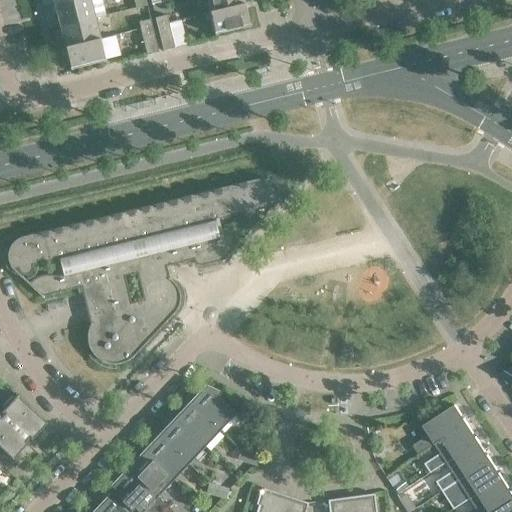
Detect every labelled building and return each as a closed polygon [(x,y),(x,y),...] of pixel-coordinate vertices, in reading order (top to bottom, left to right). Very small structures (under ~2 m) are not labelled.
[(94,18),(89,0),(75,0),(54,5),(59,26),(94,18)] [(243,4),(242,0),(205,0),(209,12),(243,4)] [(249,26),(243,4),(209,12),(214,34),(249,26)] [(168,22),(166,15),(154,18),(156,25),(168,22)] [(99,39),(94,18),(59,26),(64,47),(99,39)] [(151,26),(150,19),(138,22),(140,29),(151,26)] [(174,48),(168,22),(156,25),(163,51),(174,48)] [(158,52),(151,26),(140,29),(146,55),(158,52)] [(104,61),(99,39),(64,47),(70,70),(104,61)] [(268,78),(266,68),(254,70),(257,81),(268,78)] [(152,104),(150,98),(121,106),(123,112),(152,104)] [(258,179),(152,204),(166,266),(193,259),(193,260),(193,261),(194,263),(196,264),(198,265),(200,265),(201,265),(221,260),(222,261),(261,219),(265,216),(272,208),(274,206),(275,205),(276,204),(276,202),(277,200),(278,199),(278,197),(278,195),(278,194),(278,192),(277,190),(276,188),(276,187),(275,185),(274,184),(272,183),(258,179)] [(166,266),(152,204),(22,236),(19,237),(17,238),(16,239),(14,241),(12,242),(11,244),(9,246),(8,248),(8,249),(7,251),(7,254),(7,256),(7,258),(7,260),(8,262),(9,264),(10,266),(11,268),(12,270),(19,276),(42,297),(44,296),(72,289),(80,287),(90,324),(88,327),(87,330),(87,332),(87,335),(86,338),(87,341),(87,344),(88,347),(89,349),(90,351),(92,353),(94,356),(96,358),(98,359),(100,361),(103,362),(106,363),(108,364),(111,364),(115,364),(133,356),(174,312),(176,310),(177,308),(178,306),(179,304),(179,302),(179,299),(179,297),(179,295),(179,292),(178,290),(177,288),(176,286),(174,284),(173,282),(171,280),(169,279),(166,266)] [(218,389),(210,386),(192,405),(219,430),(235,413),(216,394),(218,389)] [(45,422),(16,395),(0,411),(1,412),(2,411),(4,413),(0,417),(0,447),(11,458),(27,442),(26,441),(25,442),(23,440),(28,435),(30,437),(29,438),(29,439),(45,422)] [(219,430),(192,405),(176,421),(203,447),(219,430)] [(419,455),(435,444),(467,423),(464,419),(462,420),(460,416),(462,415),(455,405),(423,426),(429,435),(413,446),(419,455)] [(203,447),(176,421),(161,438),(188,463),(203,447)] [(474,433),(467,423),(435,444),(441,453),(425,464),(431,473),(447,463),(446,462),(479,441),(476,437),(474,438),(472,434),(474,433)] [(188,463),(161,438),(145,455),(172,480),(188,463)] [(485,452),(479,441),(446,462),(447,463),(452,471),(436,482),(442,491),(458,481),(458,480),(490,459),(488,455),(486,456),(484,453),(485,452)] [(237,460),(246,462),(249,453),(240,450),(237,460)] [(259,456),(249,453),(246,462),(256,465),(259,456)] [(172,480),(145,455),(129,471),(156,496),(172,480)] [(497,470),(490,459),(458,480),(458,481),(442,491),(454,509),(470,499),(470,498),(502,477),(499,473),(498,474),(495,471),(497,470)] [(155,511),(164,503),(156,496),(129,471),(114,488),(124,497),(120,501),(130,510),(134,507),(139,511),(155,511)] [(509,488),(502,477),(470,498),(470,499),(476,508),(469,511),(488,511),(511,496),(511,492),(511,491),(509,492),(507,489),(509,488)] [(404,479),(393,486),(398,494),(409,486),(404,479)] [(205,493),(215,496),(218,486),(208,483),(205,493)] [(228,489),(218,486),(215,496),(225,498),(228,489)] [(304,511),(307,503),(263,488),(262,490),(268,492),(263,506),(258,505),(255,511),(304,511)] [(409,493),(401,498),(410,511),(418,506),(409,493)] [(375,511),(374,494),(327,500),(328,511),(375,511)] [(511,511),(511,496),(488,511),(511,511)] [(126,511),(111,498),(97,511),(126,511)]
